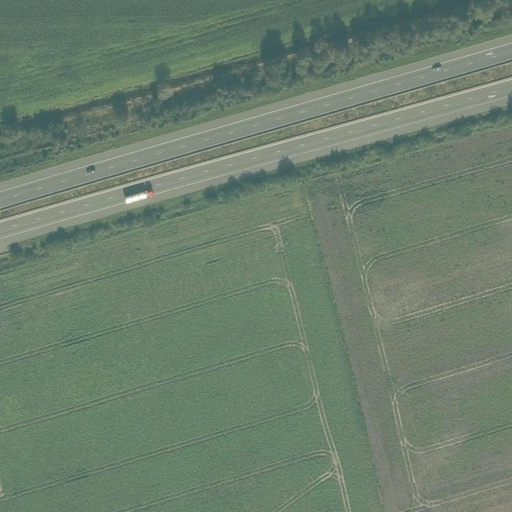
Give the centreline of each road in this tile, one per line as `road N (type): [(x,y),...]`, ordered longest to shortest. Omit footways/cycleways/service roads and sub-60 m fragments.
road 1 (motorway): [(511,50),(0,199)]
road 2 (motorway): [(0,230),(511,87)]
